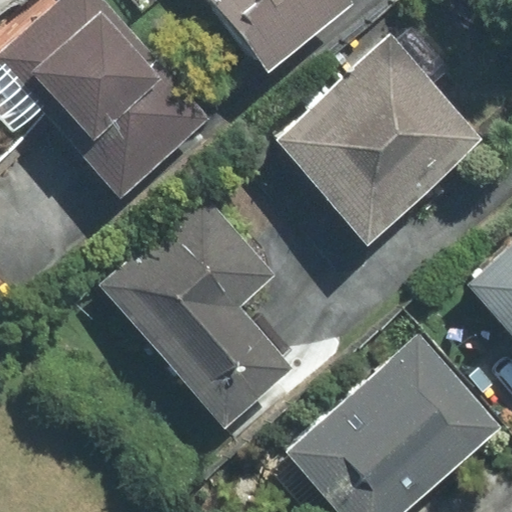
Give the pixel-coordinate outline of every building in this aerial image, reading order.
[(205,119),(101,0),(60,0),(0,52),(0,121),(14,130),(46,105),(121,192),(205,119)] [(137,0),(143,7),(152,0),(209,0),(266,71),(355,0),(137,0)] [(481,140),(390,38),(277,139),(368,241),(481,140)] [(273,275),(202,194),(99,284),(225,426),(291,368),(237,307),(273,275)] [(511,245),(468,285),(511,334),(511,245)] [(405,511),(500,428),(418,336),(288,452),(341,511),(405,511)]
